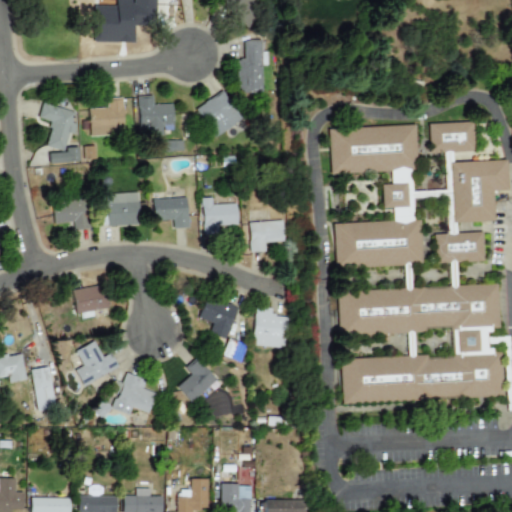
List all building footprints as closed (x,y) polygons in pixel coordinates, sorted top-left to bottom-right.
[(153,0),(113,0),(113,7),(91,6),(91,42),(132,43),(132,26),(152,26),(153,0)] [(259,65),(265,65),(264,52),(259,52),(258,40),(241,40),(241,59),(234,59),(235,93),(260,92),(259,65)] [(192,110),(211,138),(240,119),(221,90),(192,110)] [(150,96),(135,97),(136,134),(171,133),(170,104),(150,104),(150,96)] [(120,98),(104,98),(105,108),(86,109),(87,136),(121,135),(120,98)] [(72,112),(40,103),(36,118),(49,122),(42,146),(61,151),(66,133),(71,135),(74,124),(69,123),(72,112)] [(471,122),(426,124),(427,154),(472,152),(471,122)] [(76,147),(63,148),(63,153),(46,153),(46,163),(76,162),(76,147)] [(491,221),(490,191),(504,190),(503,161),(448,163),(450,223),(491,221)] [(104,226),(136,226),(136,193),(103,194),(104,226)] [(149,200),(150,221),(169,221),(169,229),(186,228),(184,198),(149,200)] [(200,235),(216,235),(216,226),(234,225),(234,204),(210,205),(209,198),(199,198),(200,235)] [(50,205),(53,225),(70,222),(71,230),(87,228),(83,200),(50,205)] [(281,242),(280,221),(246,222),(247,252),(262,252),(262,243),(281,242)] [(106,308),(102,286),(68,292),(72,314),(106,308)] [(234,307),(202,297),(195,318),(210,323),(206,334),(224,339),(234,307)] [(284,317),(270,316),(271,309),(252,308),(250,347),(283,348),(284,317)] [(72,370),(81,386),(115,367),(107,353),(100,357),(90,341),(72,351),(80,366),(72,370)] [(0,357),(0,378),(1,383),(22,381),(20,355),(0,357)] [(182,368),(188,376),(174,387),(186,402),(213,382),(195,358),(182,368)] [(33,411),(51,409),(47,367),(28,369),(33,411)] [(146,414),(153,393),(139,389),(142,380),(122,373),(109,409),(126,415),(129,408),(146,414)] [(174,497),(174,511),(192,511),(209,511),(208,478),(187,480),(188,497),(174,497)] [(0,511),(24,511),(24,493),(14,492),(14,481),(0,481),(0,511)] [(254,511),(213,511),(214,504),(220,505),(221,485),(255,486),(254,511)] [(79,495),(78,511),(115,511),(116,496),(79,495)] [(122,498),(122,511),(163,511),(163,497),(122,498)] [(28,498),(28,511),(67,511),(67,498),(28,498)] [(261,500),(261,511),(298,511),(298,500),(261,500)]
